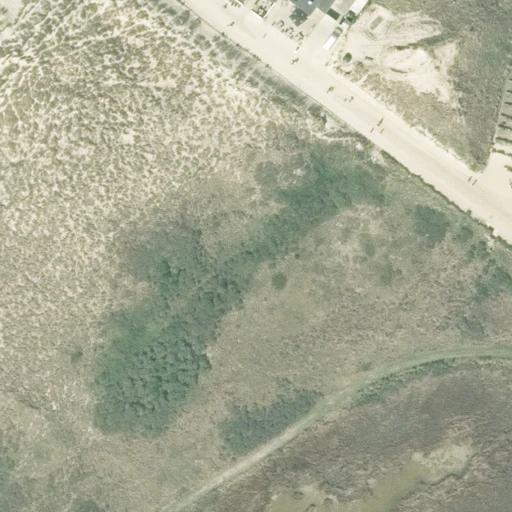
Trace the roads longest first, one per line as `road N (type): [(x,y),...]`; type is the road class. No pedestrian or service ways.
road 1 (track): [(511,355),(445,351),(354,385),(174,511)]
road 2 (unclassified): [(511,229),(206,0)]
